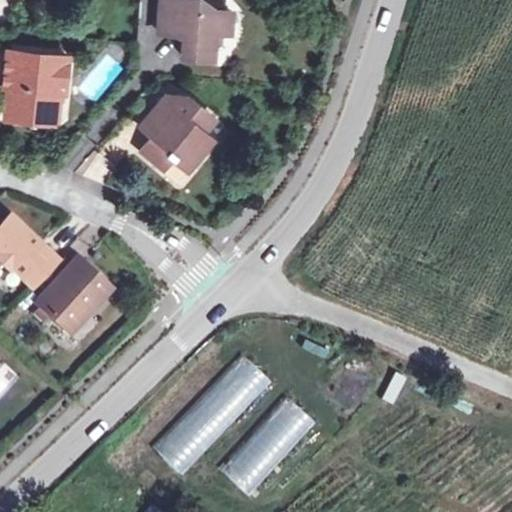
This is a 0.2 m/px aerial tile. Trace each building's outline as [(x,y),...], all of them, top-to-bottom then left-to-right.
[(197,0),(160,0),(158,31),(183,33),(181,55),(211,58),(214,31),(229,32),(230,12),(197,8),(197,0)] [(7,48),(6,57),(35,60),(36,52),(7,48)] [(35,60),(6,57),(3,86),(10,87),(8,104),(15,113),(44,115),(53,107),(55,92),(62,93),(66,55),(36,52),(35,60)] [(165,95),(146,118),(158,128),(152,135),(140,149),(157,163),(164,154),(170,158),(174,153),(189,165),(210,139),(202,132),(213,118),(187,97),(165,95)] [(52,123),(53,107),(44,115),(15,113),(8,104),(7,118),(52,123)] [(152,135),(158,128),(146,118),(139,125),(152,135)] [(184,170),(189,165),(174,153),(170,158),(184,170)] [(162,167),(170,158),(164,154),(157,163),(162,167)] [(174,164),(163,174),(178,189),(188,179),(174,164)] [(0,265),(5,271),(10,267),(31,286),(56,259),(6,213),(0,219),(0,265)] [(34,301),(65,329),(85,307),(90,311),(111,288),(75,255),(34,301)] [(70,334),(90,311),(85,307),(65,329),(70,334)] [(271,382),(239,353),(151,448),(181,475),(271,382)] [(369,384),(345,370),(334,390),(343,399),(354,407),(369,384)] [(392,405),(406,378),(394,372),(380,399),(392,405)] [(314,423),(285,394),(218,470),(246,496),(314,423)]
